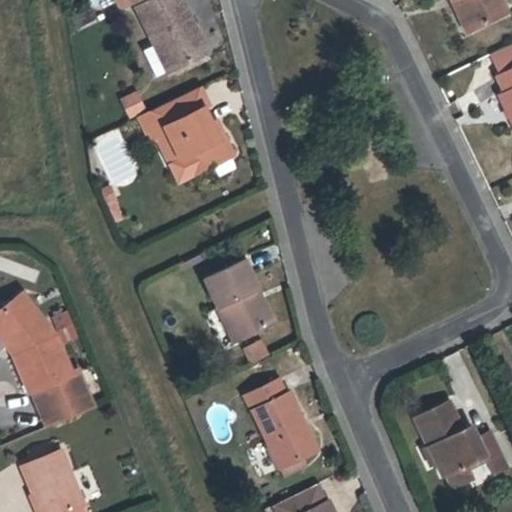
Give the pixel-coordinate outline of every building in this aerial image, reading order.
[(146,0),(134,6),(151,41),(156,38),(171,69),(206,52),(180,0),(146,0)] [(451,0),(466,30),(472,27),(459,0),(451,0)] [(459,0),(472,27),(505,11),(499,0),(459,0)] [(156,38),(151,41),(166,71),(171,69),(156,38)] [(511,57),(511,58),(511,59),(511,66),(499,73),(495,75),(502,90),(496,93),(511,123),(511,57)] [(496,65),(499,73),(511,66),(511,59),(511,58),(496,65)] [(149,141),(153,139),(165,133),(178,158),(183,156),(192,174),(231,155),(222,136),(217,139),(209,124),(201,107),(206,105),(198,87),(136,116),(149,141)] [(118,96),(124,116),(142,111),(137,91),(118,96)] [(215,122),(209,124),(217,139),(222,136),(215,122)] [(165,164),(178,158),(165,133),(153,139),(165,164)] [(109,184),(100,188),(106,201),(114,197),(109,184)] [(204,258),(201,251),(177,263),(180,269),(204,258)] [(241,260),(202,278),(216,306),(220,304),(236,338),(270,322),(241,260)] [(19,293),(0,308),(0,321),(14,340),(19,337),(23,347),(12,352),(27,389),(30,388),(46,425),(91,406),(75,369),(68,372),(54,336),(19,293)] [(14,340),(0,321),(0,337),(12,352),(23,347),(19,337),(14,340)] [(241,347),(247,363),(268,355),(262,338),(241,347)] [(244,395),(282,476),(305,465),(301,456),(315,449),(288,392),(285,393),(278,378),(244,395)] [(413,417),(427,445),(434,462),(441,475),(445,474),(451,487),(473,477),(466,463),(482,456),(490,473),(505,466),(488,432),(475,438),(468,425),(461,428),(447,400),(413,417)] [(434,462),(427,445),(420,448),(428,465),(434,462)] [(68,511),(68,509),(83,503),(60,448),(20,465),(38,511),(68,511)] [(272,505),(276,511),(302,511),(324,502),(315,484),(297,493),(272,505)] [(331,511),(326,501),(324,502),(302,511),(331,511)] [(68,509),(68,511),(86,511),(83,503),(68,509)]
